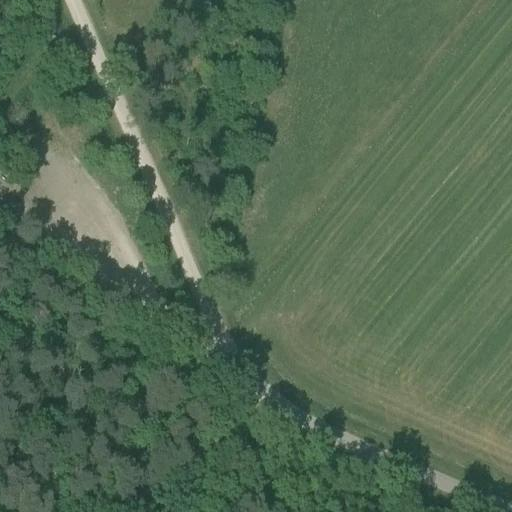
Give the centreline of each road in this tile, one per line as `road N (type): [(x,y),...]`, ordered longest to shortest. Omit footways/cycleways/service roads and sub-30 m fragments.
road 1 (track): [(227,346),(72,0)]
road 2 (unclassified): [(505,511),(310,427),(227,346)]
road 3 (track): [(227,346),(171,329),(0,203)]
road 4 (track): [(124,511),(279,405)]
